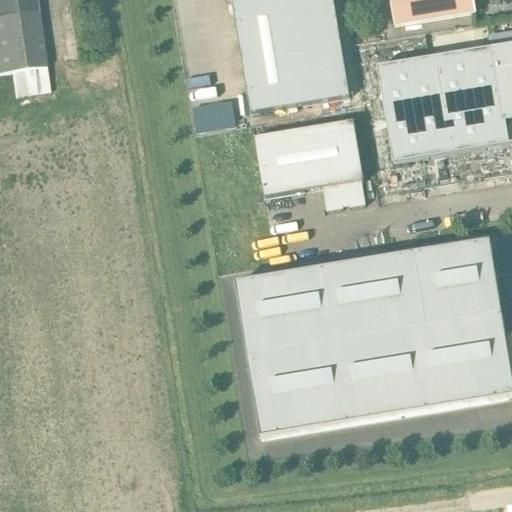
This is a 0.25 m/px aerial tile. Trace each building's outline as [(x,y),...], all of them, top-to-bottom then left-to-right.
[(0,0),(0,78),(11,77),(15,103),(50,97),(35,0),(0,0)] [(229,0),(230,5),(232,5),(251,117),(351,101),(333,0),(229,0)] [(390,0),(395,29),(477,15),(474,0),(390,0)] [(511,48),(379,71),(394,168),(511,148),(511,48)] [(213,108),(193,111),(195,120),(197,137),(234,131),(237,130),(232,104),(213,108)] [(49,107),(0,113),(0,511),(60,511),(175,495),(134,236),(94,241),(79,143),(55,145),(49,107)] [(255,141),(265,202),(323,192),(327,215),(344,212),(344,210),(349,209),(350,211),(366,208),(362,185),(365,185),(355,124),(255,141)] [(511,339),(507,341),(491,245),(236,287),(262,441),(511,400),(511,339)]
